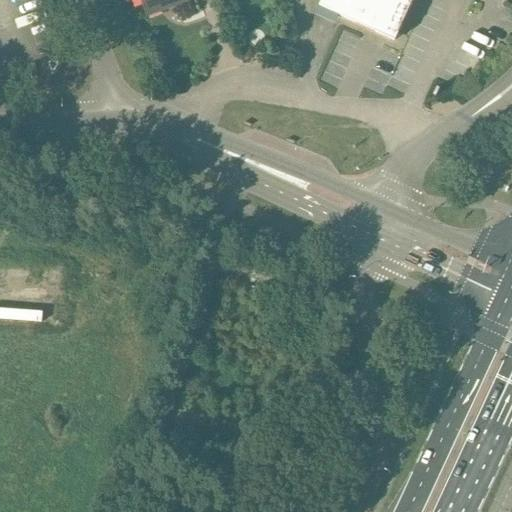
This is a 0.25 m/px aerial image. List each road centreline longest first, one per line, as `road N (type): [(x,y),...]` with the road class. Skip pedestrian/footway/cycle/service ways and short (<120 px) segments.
road 1 (unclassified): [(358,511),(374,477),(378,431),(362,292),(374,238)]
road 2 (primary): [(505,300),(408,511)]
road 3 (unclassified): [(382,210),(391,185),(427,148),(511,85)]
road 4 (tertiary): [(228,154),(374,238)]
road 5 (tertiary): [(382,210),(228,154)]
road 6 (tertiary): [(374,238),(505,300)]
road 7 (tertiary): [(511,269),(382,210)]
road 8 (primary): [(455,511),(511,399)]
road 9 (unclassified): [(114,120),(109,75),(82,0)]
road 10 (tertiary): [(228,154),(169,128),(114,120)]
